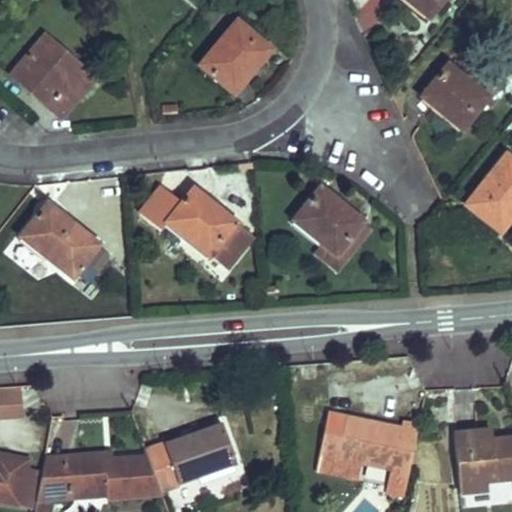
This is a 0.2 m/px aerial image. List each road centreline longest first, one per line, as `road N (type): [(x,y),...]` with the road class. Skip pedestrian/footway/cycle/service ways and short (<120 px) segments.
road 1 (residential): [(416,324),(336,319),(128,334),(22,356)]
road 2 (residential): [(22,356),(134,357),(340,340),(416,324)]
road 3 (residential): [(313,88),(276,122),(224,142),(16,163),(0,158)]
road 4 (residential): [(313,88),(401,188)]
